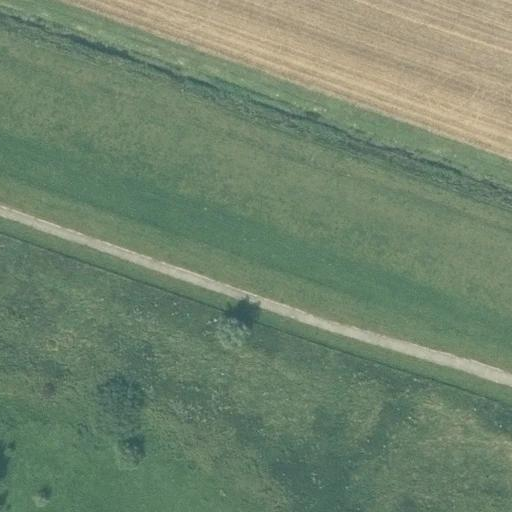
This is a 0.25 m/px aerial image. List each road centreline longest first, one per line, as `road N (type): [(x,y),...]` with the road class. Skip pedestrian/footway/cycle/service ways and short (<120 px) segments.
road 1 (track): [(0,224),(511,402)]
road 2 (track): [(511,223),(0,45)]
road 3 (track): [(511,346),(0,169)]
road 4 (track): [(511,273),(0,100)]
road 5 (track): [(41,0),(511,164)]
